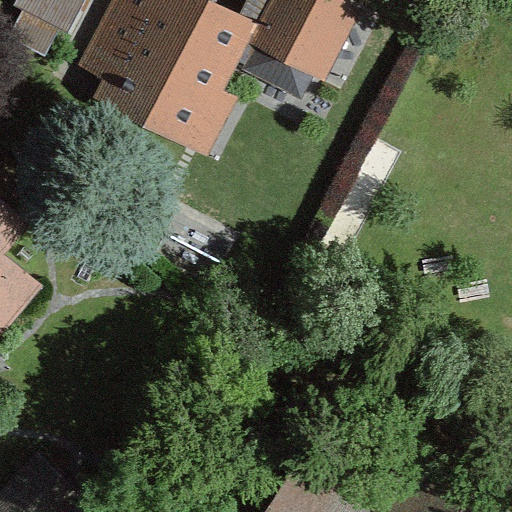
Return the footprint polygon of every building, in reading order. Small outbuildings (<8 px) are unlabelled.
[(102,86),(222,145),(251,86),(233,77),(257,28),(262,18),(225,0),(118,0),(91,55),(112,66),(102,86)] [(270,0),(262,18),(257,28),(333,66),(365,0),(270,0)] [(0,353),(46,295),(13,270),(39,236),(0,206),(0,353)] [(511,511),(511,498),(337,381),(248,511),(511,511)] [(43,457),(0,500),(0,511),(69,511),(84,497),(43,457)] [(84,497),(69,511),(117,511),(93,488),(84,497)]
